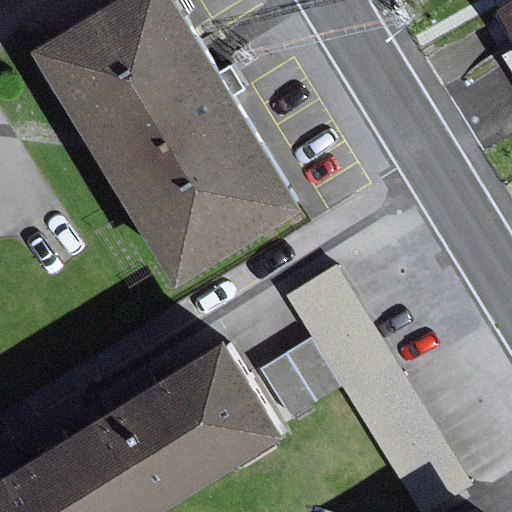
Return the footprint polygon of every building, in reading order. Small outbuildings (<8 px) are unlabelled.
[(175,0),(95,0),(29,40),(169,272),(295,197),(224,80),(175,0)] [(511,0),(504,0),(497,5),(511,30),(511,0)] [(285,292),(355,404),(405,374),(335,261),(285,292)] [(215,328),(78,411),(139,510),(275,427),(215,328)] [(310,334),(261,363),(292,414),(340,385),(310,334)] [(471,481),(405,374),(355,404),(421,511),(471,481)] [(78,411),(0,458),(0,511),(135,511),(139,510),(78,411)]
